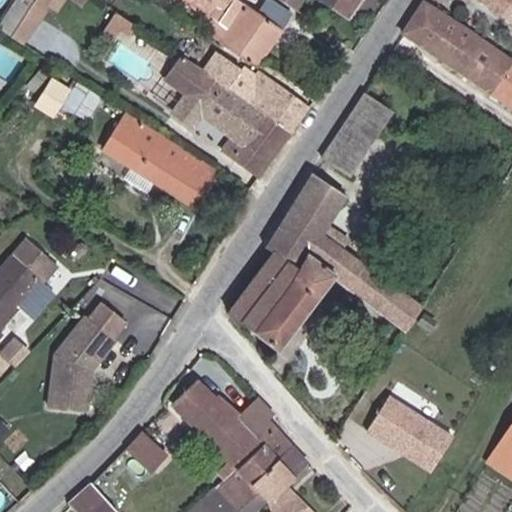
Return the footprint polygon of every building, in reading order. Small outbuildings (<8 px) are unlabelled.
[(56,5),(48,0),(43,0),(20,35),(31,42),(56,5)] [(241,26),(233,38),(282,68),(313,21),(296,9),(288,8),(281,19),(261,4),(254,0),(212,0),(223,7),(226,3),(242,13),(236,23),(241,26)] [(295,0),(317,14),(326,0),(335,0),(370,21),(384,0),(295,0)] [(511,0),(489,0),(511,15),(511,0)] [(226,3),(223,7),(221,14),(236,23),(242,13),(226,3)] [(511,55),(440,7),(420,37),(511,98),(511,55)] [(103,33),(120,43),(134,20),(117,10),(103,33)] [(132,24),(117,48),(129,55),(139,39),(147,45),(152,37),(132,24)] [(220,81),(225,84),(242,94),(309,141),(335,104),(286,73),(277,73),(274,77),(239,54),(220,81)] [(419,63),(408,55),(402,64),(336,162),(361,178),(431,71),(419,63)] [(281,183),(309,141),(225,84),(220,81),(198,67),(185,87),(206,101),(192,122),(212,135),(220,122),(268,150),(257,167),(260,170),(281,183)] [(91,118),(101,92),(73,80),(62,106),(91,118)] [(233,178),(142,119),(120,154),(211,213),(233,178)] [(318,257),(338,225),(356,196),(327,176),(288,234),(318,257)] [(421,332),(435,310),(353,248),(359,239),(338,225),(318,257),(288,234),(277,250),(285,256),(239,318),(240,318),(290,355),(346,278),(421,332)] [(0,332),(11,344),(24,332),(21,328),(43,306),(55,319),(79,296),(71,287),(87,273),(57,242),(0,296),(0,332)] [(441,302),(452,286),(445,280),(434,298),(441,302)] [(77,358),(69,409),(106,416),(114,374),(137,344),(107,320),(77,358)] [(249,424),(257,415),(231,390),(229,392),(210,373),(185,406),(242,464),(232,474),(237,480),(248,470),(274,448),(249,424)] [(464,440),(402,399),(380,432),(442,473),(464,440)] [(249,424),(274,448),(289,462),(307,481),(321,468),(281,426),(285,421),(268,404),(257,415),(249,424)] [(176,457),(152,436),(139,448),(166,473),(176,457)] [(511,446),(498,468),(511,477),(511,446)] [(263,486),(289,462),(274,448),(248,470),(263,486)] [(283,505),(299,489),(307,481),(289,462),(263,486),(279,501),(280,502),(283,505)] [(259,490),(276,506),(280,502),(279,501),(263,486),(259,490)] [(81,505),(86,511),(124,511),(118,505),(110,496),(101,487),(95,492),(81,505)] [(211,503),(220,511),(233,511),(243,503),(231,487),(211,503)] [(299,489),(283,505),(286,511),(313,511),(317,508),(299,489)] [(233,511),(270,511),(276,506),(259,490),(243,503),(233,511)] [(220,511),(211,503),(201,511),(220,511)]
